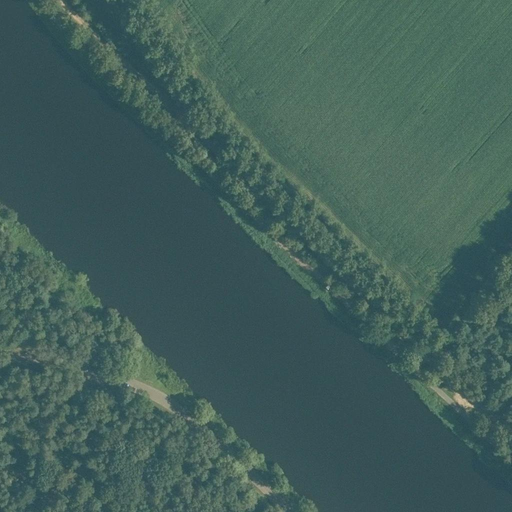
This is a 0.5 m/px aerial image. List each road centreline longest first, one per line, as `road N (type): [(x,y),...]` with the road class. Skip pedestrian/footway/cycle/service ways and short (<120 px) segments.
road 1 (track): [(62,0),(424,356)]
road 2 (unclassified): [(287,511),(156,394),(60,359),(0,367)]
